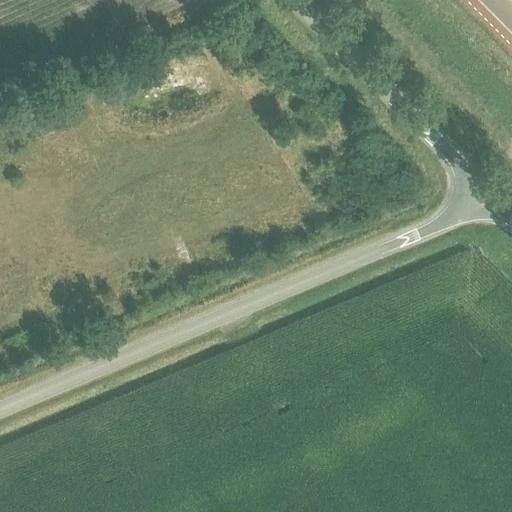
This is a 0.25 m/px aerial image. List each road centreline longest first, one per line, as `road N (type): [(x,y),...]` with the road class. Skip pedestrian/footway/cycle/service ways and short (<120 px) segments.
road 1 (unclassified): [(0,408),(470,209),(486,193)]
road 2 (unclassified): [(486,193),(297,0)]
